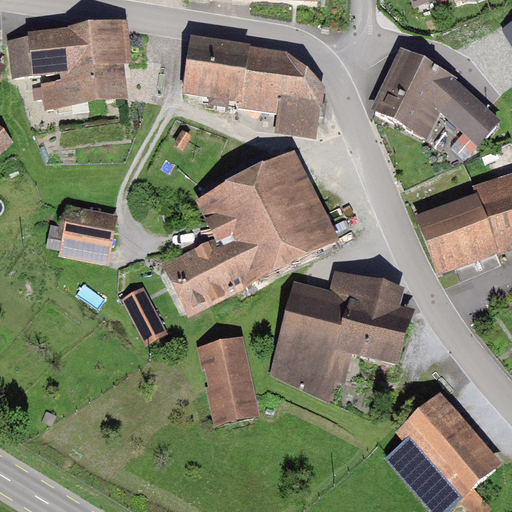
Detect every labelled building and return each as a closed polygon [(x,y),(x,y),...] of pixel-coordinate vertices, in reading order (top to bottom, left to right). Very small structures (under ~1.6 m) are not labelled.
[(410,0),(415,12),(444,0),(410,0)] [(511,24),(502,30),(511,46),(511,24)] [(43,116),(125,109),(118,31),(73,35),(53,37),(8,41),(12,86),(40,84),(43,116)] [(310,145),(314,93),(307,74),(286,62),(180,48),(173,103),(273,117),(270,140),(310,145)] [(454,87),(393,58),(366,115),(427,144),(438,118),(472,152),(494,131),(454,87)] [(191,324),(330,249),(285,161),(189,210),(207,246),(163,269),(191,324)] [(511,184),(422,217),(444,280),(511,255),(511,184)] [(52,256),(101,269),(112,224),(63,211),(52,256)] [(342,298),(304,290),(278,375),(335,400),(350,352),(397,362),(410,314),(395,311),(398,294),(346,282),(342,298)] [(148,345),(171,334),(147,284),(124,295),(148,345)] [(261,423),(249,350),(202,358),(214,431),(261,423)] [(467,505),(508,466),(443,397),(401,437),(467,505)]
